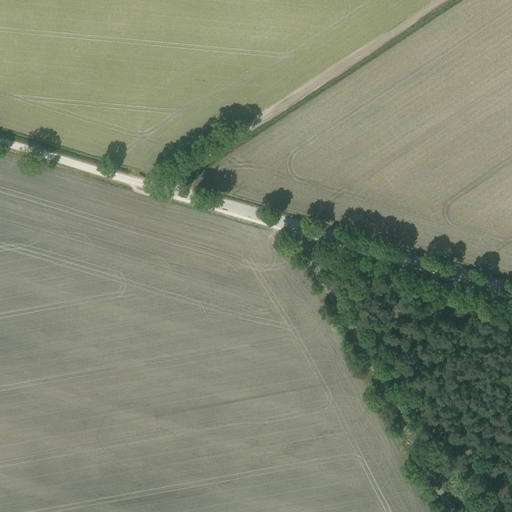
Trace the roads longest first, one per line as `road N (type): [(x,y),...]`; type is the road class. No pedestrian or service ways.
road 1 (track): [(132,182),(511,287)]
road 2 (track): [(447,0),(161,187)]
road 3 (track): [(0,142),(132,182)]
